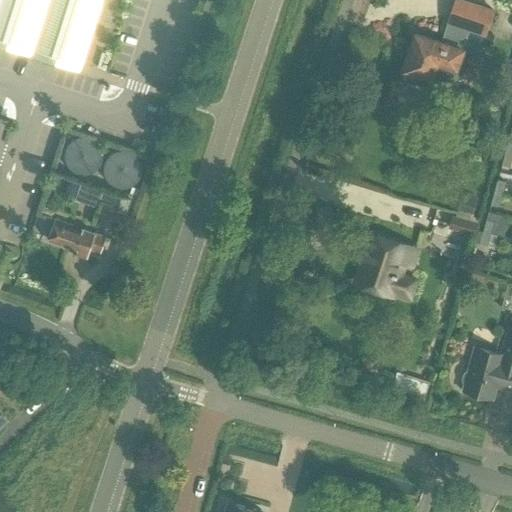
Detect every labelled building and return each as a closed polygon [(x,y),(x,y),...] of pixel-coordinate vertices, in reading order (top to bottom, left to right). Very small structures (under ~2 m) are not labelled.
[(0,0),(0,38),(83,64),(103,0),(0,0)] [(455,0),(448,21),(442,42),(416,34),(403,71),(443,84),(449,67),(456,69),(463,49),(462,49),(469,28),(485,34),(493,11),(459,0),(455,0)] [(511,158),(511,154),(505,153),(502,165),(510,167),(511,158)] [(497,180),(494,192),(502,194),(506,182),(497,180)] [(105,192),(102,200),(117,205),(120,197),(105,192)] [(502,194),(494,192),(491,204),(499,207),(502,194)] [(450,228),(473,235),(476,223),(453,217),(450,228)] [(105,237),(56,219),(48,240),(74,249),(73,252),(87,256),(89,249),(100,252),(105,237)] [(486,219),(483,231),(491,234),(495,221),(486,219)] [(491,234),(483,231),(480,244),(488,246),(491,234)] [(412,265),(417,250),(368,233),(363,248),(367,250),(356,282),(394,295),(395,294),(410,299),(417,280),(400,274),(404,262),(412,265)] [(503,303),(511,305),(511,281),(509,281),(503,303)] [(462,377),(462,381),(464,385),(465,385),(463,390),(492,398),(496,385),(511,389),(511,326),(509,326),(501,354),(475,347),(469,371),(468,371),(464,373),(462,377)] [(427,392),(430,379),(407,374),(404,387),(427,392)] [(261,511),(262,511),(229,503),(226,511),(261,511)]
